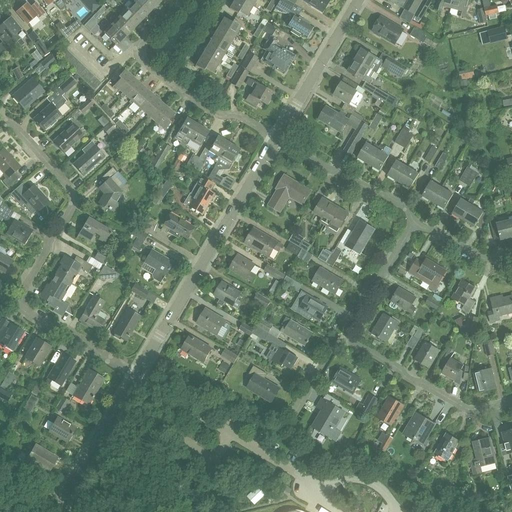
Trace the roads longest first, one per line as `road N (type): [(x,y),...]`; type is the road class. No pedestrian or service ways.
road 1 (residential): [(133,382),(320,483),(375,492),(396,511)]
road 2 (residential): [(133,382),(274,138)]
road 3 (residential): [(10,310),(66,196),(0,128)]
road 4 (residential): [(511,399),(462,405),(340,339)]
road 5 (residential): [(413,225),(401,205),(274,138)]
road 6 (residential): [(274,138),(147,69),(140,53)]
road 7 (residential): [(274,138),(357,0)]
road 8 (residential): [(55,511),(133,382)]
road 9 (residential): [(10,310),(133,382)]
road 10 (residential): [(413,225),(340,339)]
